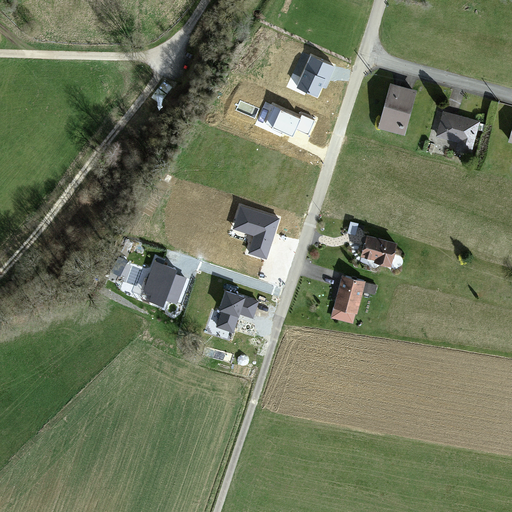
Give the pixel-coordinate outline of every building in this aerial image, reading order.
[(417,93),(394,87),(388,112),(390,112),(388,120),(385,122),(407,130),(417,93)] [(477,122),(445,113),(438,135),(458,140),(456,150),(469,154),(477,122)] [(407,130),(385,122),(384,127),(406,134),(407,130)] [(398,244),(369,237),(364,255),(377,258),(385,260),(384,264),(393,266),(398,244)] [(365,283),(344,277),(336,306),(341,307),(338,317),(354,322),(365,283)]
